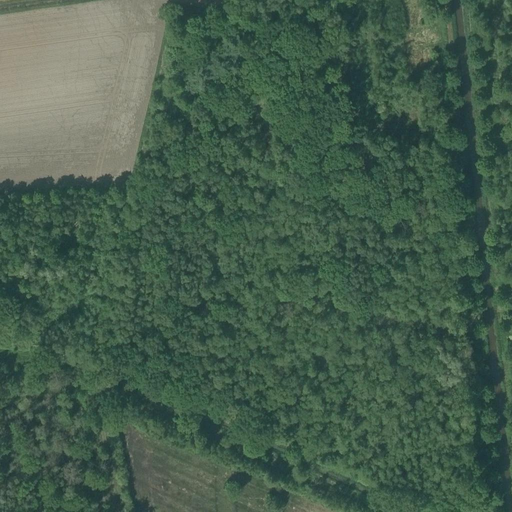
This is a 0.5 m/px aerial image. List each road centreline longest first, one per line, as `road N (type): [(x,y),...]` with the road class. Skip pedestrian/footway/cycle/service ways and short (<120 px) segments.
road 1 (track): [(392,511),(110,379),(89,378)]
road 2 (track): [(116,511),(89,378)]
